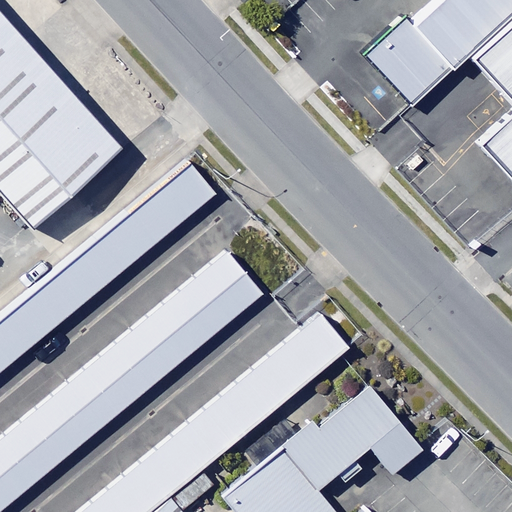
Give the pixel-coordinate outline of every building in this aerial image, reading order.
[(473,64),(511,27),(511,0),(447,0),(414,31),(406,21),(366,59),(410,106),(465,55),(473,64)] [(117,143),(0,11),(0,186),(30,220),(117,143)] [(511,27),(473,64),(511,105),(511,119),(480,149),(511,183),(511,27)] [(0,318),(0,371),(213,193),(186,162),(0,318)] [(227,252),(0,439),(0,511),(2,511),(263,296),(227,252)] [(147,511),(351,344),(320,308),(71,511),(147,511)] [(372,378),(287,447),(317,484),(370,443),(393,473),(426,448),(372,378)] [(339,511),(317,484),(287,447),(227,494),(241,511),(372,511),(369,508),(363,511),(339,511)] [(213,482),(204,471),(154,511),(186,511),(183,508),(213,482)]
